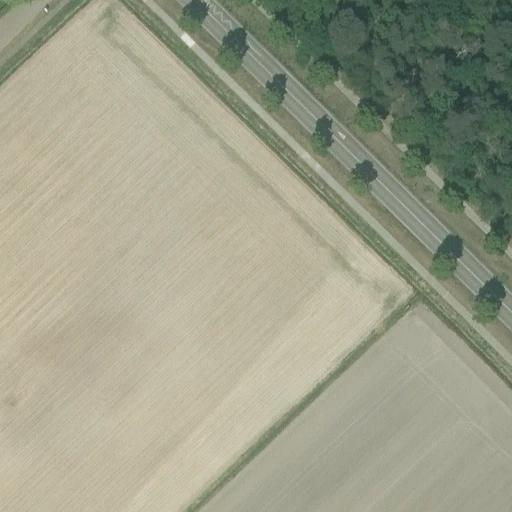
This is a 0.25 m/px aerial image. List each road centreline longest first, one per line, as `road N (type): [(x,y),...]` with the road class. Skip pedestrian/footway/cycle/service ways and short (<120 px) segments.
road 1 (secondary): [(511,318),(188,0)]
road 2 (track): [(504,0),(381,132)]
